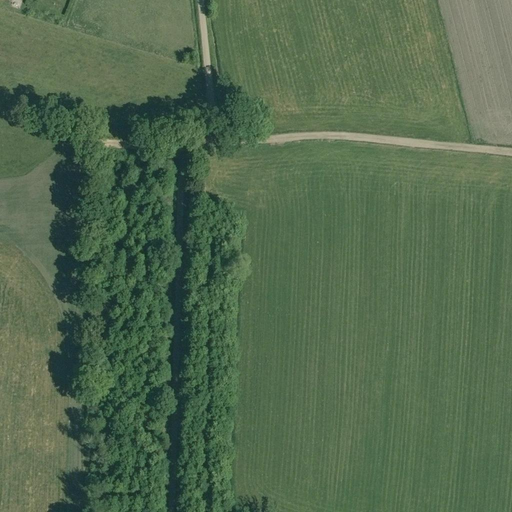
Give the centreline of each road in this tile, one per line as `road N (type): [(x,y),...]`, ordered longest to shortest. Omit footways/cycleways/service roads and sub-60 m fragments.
road 1 (unclassified): [(171,511),(181,172),(211,115),(201,0)]
road 2 (unknown): [(205,130),(511,150)]
